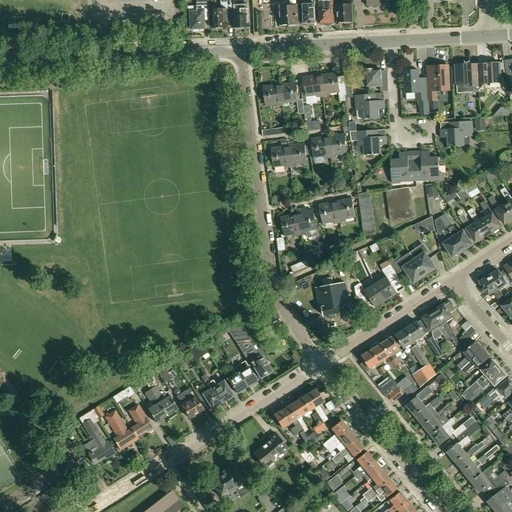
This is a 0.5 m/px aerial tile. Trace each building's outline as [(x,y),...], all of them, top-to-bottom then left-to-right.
[(187,20),(187,29),(188,30),(192,29),(192,30),(205,30),(204,20),(204,7),(209,7),(208,0),(196,0),(197,8),(189,9),(189,20),(187,20)] [(214,20),(213,20),(213,29),(228,28),(227,20),(228,20),(228,10),(232,9),(232,5),(231,0),(220,0),(221,9),(214,9),(214,20)] [(280,0),(281,9),(281,26),(289,25),(289,27),(296,27),(296,25),(297,25),(297,6),(290,6),(289,4),(287,4),(286,0),(280,0)] [(308,0),(309,4),(302,5),(303,25),(305,24),(305,27),(314,26),(314,24),(316,24),(315,5),(315,0),(308,0)] [(315,0),(315,5),(319,5),(320,24),(325,24),(326,24),(327,25),(328,25),(329,25),(330,25),(331,24),(332,23),(331,1),(323,2),(323,0),(315,0)] [(335,0),(336,13),(338,13),(338,23),(344,23),(350,23),(350,22),(351,22),(351,5),(342,5),(341,0),(335,0)] [(241,15),(235,15),(235,29),(242,29),(242,28),(248,27),(248,10),(248,9),(247,4),(240,5),(241,15)] [(483,64),(478,64),(478,69),(479,92),(486,92),(485,84),(501,83),(500,63),(483,64)] [(472,64),(456,65),(456,85),(472,84),(472,93),(479,92),(478,69),(478,64),(472,64)] [(428,83),(429,101),(437,101),(437,91),(449,91),(448,66),(433,66),(434,83),(428,83)] [(364,76),(366,76),(367,87),(381,86),(381,92),(388,91),(387,81),(381,81),(380,69),(373,70),(372,69),(371,70),(371,68),(363,68),(364,76)] [(405,94),(406,94),(416,93),(416,101),(427,100),(426,83),(418,84),(418,71),(404,72),(405,94)] [(345,96),(346,96),(345,85),(345,83),(338,84),(337,74),(320,76),(323,97),(330,96),(330,94),(338,93),(339,102),(346,101),(345,96)] [(323,97),(320,76),(303,78),(306,98),(316,96),(317,98),(323,97)] [(296,83),(280,85),(282,106),(289,105),(289,104),(298,103),(300,113),(304,113),(304,106),(303,99),(298,100),(296,83)] [(351,84),(345,85),(346,96),(353,96),(351,84)] [(282,106),(280,85),(263,87),(266,106),(276,105),(277,107),(282,106)] [(384,110),(384,102),(372,102),(371,95),(354,96),(355,111),(361,111),(362,120),(378,119),(378,110),(384,110)] [(437,101),(429,101),(429,113),(439,113),(438,101),(437,101)] [(511,116),(511,107),(502,107),(493,117),(511,116)] [(472,122),(452,123),(453,129),(441,130),(441,139),(447,138),(447,147),(465,146),(464,137),(473,137),(472,122)] [(285,128),(262,131),(263,137),(286,134),(285,128)] [(357,141),(357,147),(364,147),(364,156),(381,155),(380,146),(386,146),(386,137),(374,138),(373,131),(350,132),(351,142),(357,141)] [(328,137),(331,158),(337,157),(337,156),(347,154),(345,135),(328,137)] [(314,159),(324,157),(324,159),(331,158),(328,137),(311,139),(314,159)] [(287,147),(290,168),(297,167),(297,165),(306,164),(304,145),(287,147)] [(274,168),(285,166),(285,168),(290,168),(287,147),(271,149),(274,168)] [(422,165),(415,166),(416,182),(430,181),(430,182),(443,181),(443,174),(440,174),(439,158),(429,158),(429,152),(421,152),(422,165)] [(391,183),(416,182),(415,166),(408,166),(408,153),(399,154),(400,160),(390,160),(391,183)] [(489,180),(499,174),(495,168),(486,174),(489,180)] [(476,180),(479,185),(485,181),(483,176),(476,180)] [(465,187),(468,193),(478,188),(474,181),(465,187)] [(437,186),(428,187),(428,195),(438,194),(437,186)] [(454,191),(458,197),(466,192),(463,187),(454,191)] [(507,203),(503,205),(511,218),(511,199),(505,188),(500,191),(507,203)] [(511,221),(511,218),(503,205),(499,208),(492,196),(487,199),(504,225),(507,223),(508,224),(511,221)] [(334,202),(339,223),(346,222),(346,219),(355,217),(350,198),(334,202)] [(484,201),(479,204),(483,210),(480,213),(483,218),(493,233),(498,230),(497,229),(501,227),(492,214),(484,201)] [(322,225),(334,222),(334,224),(339,223),(334,202),(318,205),(322,225)] [(296,214),(300,235),(305,234),(306,238),(317,236),(312,211),(307,212),(306,208),(295,211),(296,214)] [(467,212),(475,224),(483,238),(486,236),(487,237),(493,233),(483,218),(479,221),(472,209),(467,212)] [(295,236),(300,235),(296,214),(279,218),(283,237),(295,234),(295,236)] [(483,238),(475,224),(471,226),(463,214),(459,217),(475,243),(478,241),(479,242),(483,239),(482,238),(483,238)] [(441,217),(435,220),(437,230),(440,235),(444,233),(449,240),(444,243),(448,251),(452,257),(454,256),(455,257),(458,255),(458,253),(463,250),(445,225),(441,217)] [(431,218),(423,222),(428,233),(434,230),(431,218)] [(451,221),(445,225),(463,250),(467,248),(468,249),(471,247),(471,245),(472,244),(469,239),(463,231),(459,234),(451,221)] [(284,238),(277,239),(278,252),(285,251),(284,238)] [(380,250),(378,247),(376,243),(370,246),(373,253),(380,250)] [(409,253),(424,276),(425,276),(425,275),(436,269),(426,254),(428,252),(423,244),(409,253)] [(405,269),(411,278),(414,283),(419,279),(420,280),(424,277),(424,276),(409,253),(399,260),(398,258),(390,263),(396,273),(397,274),(405,269)] [(308,266),(305,260),(290,266),(293,272),(308,266)] [(386,277),(375,284),(386,301),(397,294),(391,283),(399,278),(397,274),(396,273),(390,263),(388,260),(380,265),(383,269),(382,270),(386,277)] [(493,274),(489,276),(493,284),(495,283),(500,290),(505,287),(503,285),(508,283),(509,285),(511,283),(511,279),(505,269),(500,273),(498,270),(497,271),(496,270),(492,273),(493,274)] [(506,300),(500,290),(495,283),(493,284),(489,276),(486,278),(485,277),(481,280),(481,281),(480,282),(485,290),(486,289),(489,295),(493,292),(501,304),(506,300)] [(323,279),(324,287),(316,288),(319,308),(320,308),(320,309),(322,308),(323,316),(328,315),(329,319),(335,318),(334,314),(350,311),(349,302),(348,302),(345,283),(334,285),(332,277),(323,279)] [(375,308),(386,301),(375,284),(365,290),(360,283),(354,287),(356,296),(360,303),(369,297),(375,308)] [(508,313),(511,309),(511,296),(507,301),(506,300),(501,304),(502,306),(504,309),(503,311),(506,314),(508,313)] [(433,310),(443,325),(444,327),(447,331),(446,332),(450,339),(451,340),(452,339),(455,343),(459,347),(467,340),(476,331),(471,326),(462,335),(463,336),(458,340),(451,330),(452,327),(450,324),(447,324),(446,322),(453,318),(445,305),(443,305),(443,304),(438,307),(439,308),(434,311),(433,310)] [(432,331),(443,325),(433,310),(433,311),(434,312),(429,314),(429,313),(424,316),(425,317),(424,318),(427,323),(432,331)] [(417,322),(406,329),(414,341),(425,335),(417,322)] [(225,328),(229,334),(245,331),(244,325),(225,328)] [(444,327),(440,330),(443,335),(446,341),(450,339),(446,332),(447,331),(444,327)] [(414,341),(406,329),(396,335),(404,348),(414,341)] [(247,331),(245,331),(229,334),(233,339),(248,337),(247,331)] [(443,354),(433,337),(427,340),(438,357),(443,354)] [(390,356),(393,361),(396,366),(401,363),(395,354),(401,350),(393,338),(383,344),(390,356)] [(471,344),(467,340),(459,347),(462,351),(468,346),(471,344)] [(467,356),(457,365),(458,366),(460,369),(464,366),(469,362),(483,349),(480,347),(481,346),(478,342),(477,343),(476,342),(469,348),(464,353),(467,356)] [(207,353),(201,343),(190,349),(196,359),(207,353)] [(249,343),(236,345),(245,359),(246,359),(247,358),(255,372),(260,379),(265,375),(266,377),(270,374),(269,373),(271,372),(265,363),(266,362),(264,358),(263,359),(262,357),(256,361),(252,356),(256,354),(249,343)] [(383,344),(373,350),(380,363),(390,356),(383,344)] [(425,367),(429,364),(418,347),(414,350),(425,367)] [(464,366),(460,369),(464,374),(474,364),(475,365),(478,368),(486,362),(490,358),(489,356),(490,356),(487,352),(486,352),(485,351),(483,349),(469,362),(464,366)] [(370,369),(380,363),(373,350),(362,357),(370,369)] [(245,360),(234,367),(246,387),(251,384),(252,385),(257,382),(256,381),(257,380),(253,374),(245,360)] [(472,392),(479,385),(499,368),(496,365),(497,364),(494,360),(493,361),(493,360),(482,370),(485,374),(462,394),(465,398),(472,392)] [(171,379),(163,365),(156,370),(165,383),(171,379)] [(436,375),(429,365),(422,370),(428,380),(436,375)] [(246,387),(234,367),(231,369),(235,374),(227,379),(237,393),(238,393),(238,394),(243,391),(242,390),(246,387)] [(502,371),(499,368),(479,385),(472,392),(475,396),(491,381),(495,385),(503,379),(506,376),(506,375),(506,374),(503,371),(502,371)] [(428,380),(422,370),(413,375),(420,385),(428,380)] [(149,374),(143,377),(149,388),(157,400),(166,414),(169,419),(176,415),(174,412),(178,409),(169,396),(164,399),(162,397),(155,385),(153,382),(154,382),(155,381),(153,377),(151,378),(149,374)] [(443,374),(437,378),(443,386),(448,383),(443,374)] [(217,405),(222,403),(210,383),(205,375),(202,377),(210,390),(203,394),(212,409),(213,408),(214,410),(218,407),(217,405)] [(510,394),(511,392),(511,382),(509,379),(504,383),(490,395),(488,394),(479,402),(485,408),(502,393),(507,399),(511,396),(510,394)] [(138,380),(129,386),(134,394),(139,391),(136,388),(141,385),(138,380)] [(213,381),(210,383),(222,403),(226,400),(227,401),(232,398),(231,396),(232,396),(224,382),(216,386),(213,381)] [(404,392),(409,398),(418,390),(413,384),(404,392)] [(128,399),(134,394),(129,386),(112,397),(117,404),(127,397),(128,399)] [(406,406),(414,416),(425,407),(420,402),(432,392),(428,386),(416,396),(417,397),(406,406)] [(386,389),(382,392),(387,398),(389,396),(393,402),(402,395),(398,389),(393,393),(388,387),(386,389)] [(149,388),(144,391),(150,401),(152,404),(153,406),(147,409),(156,423),(161,420),(160,418),(166,414),(157,400),(149,388)] [(185,392),(176,398),(182,407),(189,418),(202,410),(195,399),(196,398),(190,389),(185,392)] [(317,413),(320,419),(323,423),(328,420),(319,405),(324,402),(315,389),(305,395),(314,408),(317,413)] [(305,395),(295,402),(304,415),(314,408),(305,395)] [(425,407),(414,416),(422,426),(438,413),(433,408),(439,403),(435,399),(425,407)] [(511,400),(509,403),(511,406),(511,407),(503,416),(506,419),(511,413),(511,400)] [(293,403),(284,409),(292,422),(295,427),(299,433),(303,430),(299,424),(302,422),(302,416),(304,415),(295,402),(293,403)] [(422,426),(430,436),(450,421),(444,414),(454,407),(451,404),(438,414),(438,413),(422,426)] [(137,425),(131,428),(137,437),(146,432),(148,434),(154,430),(138,405),(128,411),(137,425)] [(104,415),(98,406),(92,410),(99,419),(104,415)] [(282,429),(292,422),(284,409),(274,416),(282,429)] [(138,439),(137,437),(131,428),(127,431),(115,411),(105,417),(117,437),(113,440),(119,449),(132,440),(133,442),(138,439)] [(316,422),(320,419),(317,413),(312,416),(316,422)] [(453,434),(456,438),(466,431),(462,425),(455,431),(451,426),(455,423),(452,419),(450,421),(430,436),(438,446),(448,438),(453,434)] [(488,426),(492,431),(497,427),(499,425),(495,420),(494,420),(488,426)] [(97,431),(91,421),(83,425),(90,436),(99,450),(89,456),(94,464),(104,458),(105,460),(115,454),(107,442),(105,443),(97,431)] [(335,434),(323,445),(326,449),(349,430),(341,421),(331,429),(335,434)] [(476,422),(466,431),(456,438),(460,443),(458,445),(458,444),(446,453),(455,463),(466,454),(462,449),(472,441),(469,438),(481,428),(476,422)] [(294,436),(299,433),(295,427),(290,430),(294,436)] [(499,439),(504,435),(497,427),(492,431),(499,439)] [(341,442),(346,448),(356,439),(349,430),(326,449),(329,452),(341,442)] [(307,436),(303,439),(307,445),(317,437),(313,431),(307,436)] [(262,465),(263,465),(269,460),(271,462),(288,449),(275,433),(268,438),(270,440),(264,445),(253,454),(258,460),(257,460),(259,463),(260,462),(262,465)] [(346,448),(332,459),(335,464),(344,457),(349,462),(355,457),(355,456),(364,449),(356,439),(346,448)] [(477,445),(466,454),(455,463),(463,473),(474,464),(470,459),(485,446),(483,442),(477,446),(477,445)] [(303,449),(300,452),(305,459),(309,463),(314,459),(312,455),(305,448),(303,449)] [(356,460),(364,470),(374,461),(366,452),(356,460)] [(463,473),(471,483),(482,474),(477,467),(481,464),(482,465),(488,460),(488,459),(491,456),(488,453),(474,464),(463,473)] [(367,482),(368,481),(382,470),(374,461),(364,470),(361,472),(356,476),(355,476),(358,480),(363,476),(367,482)] [(493,465),(482,474),(471,483),(479,493),(492,482),(496,487),(507,479),(510,476),(506,471),(495,480),(490,475),(493,472),(492,471),(495,469),(493,465)] [(210,481),(220,497),(229,491),(231,493),(235,491),(234,488),(240,484),(244,489),(250,485),(247,479),(243,482),(233,466),(232,467),(231,466),(225,471),(218,476),(217,475),(211,479),(212,480),(210,481)] [(322,467),(317,471),(320,475),(325,471),(322,467)] [(364,497),(360,500),(361,502),(365,499),(389,479),(382,470),(368,481),(373,487),(363,496),(364,497)] [(332,479),(327,482),(333,490),(338,486),(332,479)] [(397,489),(389,479),(365,499),(368,502),(376,496),(381,502),(397,489)] [(494,511),(495,511),(506,503),(511,498),(511,492),(508,487),(511,484),(507,479),(496,487),(500,492),(487,502),(494,511)] [(183,511),(181,511),(179,509),(183,507),(171,491),(166,495),(160,500),(156,503),(149,508),(145,511),(144,511),(183,511)] [(393,511),(397,510),(407,501),(399,492),(386,503),(390,508),(385,511),(393,511)] [(511,498),(506,503),(495,511),(511,511),(511,510),(511,509),(511,508),(511,498)] [(397,510),(398,511),(412,511),(414,510),(407,501),(397,510)]
